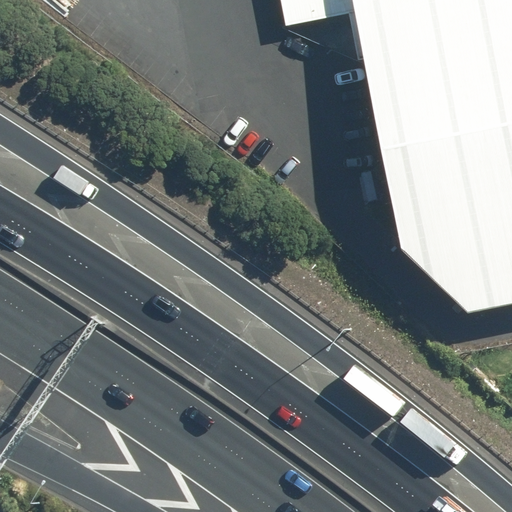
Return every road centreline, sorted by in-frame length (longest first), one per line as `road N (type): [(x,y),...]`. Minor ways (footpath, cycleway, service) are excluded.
road 1 (motorway): [(0,129),(377,390),(511,500)]
road 2 (motorway): [(0,214),(67,252),(432,511)]
road 3 (motorway): [(316,511),(0,296)]
road 4 (motorway): [(147,511),(0,436)]
